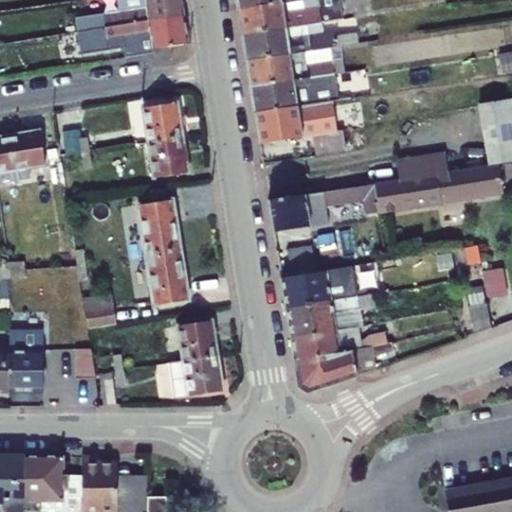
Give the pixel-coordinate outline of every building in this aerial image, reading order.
[(87,35),(168,22),(164,0),(128,0),(132,17),(85,25),(87,35)] [(241,0),(238,1),(242,25),(319,14),(316,0),(313,0),(281,5),(279,0),(241,0)] [(246,52),(305,43),(327,40),(324,24),(320,25),(319,14),(242,25),(246,52)] [(168,22),(87,35),(90,49),(136,42),(138,55),(154,53),(170,35),(168,22)] [(250,76),(308,68),(330,65),(328,52),(306,54),(305,43),(246,52),(250,76)] [(255,103),(335,91),(333,77),(310,80),(308,68),(250,76),(255,103)] [(346,118),(344,103),(342,90),(335,91),(255,103),(259,131),(316,122),(346,118)] [(511,98),(480,103),(490,166),(492,166),(511,163),(511,98)] [(356,101),(344,103),(346,118),(359,116),(356,101)] [(131,149),(165,144),(160,111),(125,117),(131,149)] [(346,118),(316,122),(319,144),(349,139),(346,118)] [(22,138),(0,141),(0,177),(27,173),(22,138)] [(165,144),(131,149),(137,184),(170,178),(165,144)] [(64,160),(71,159),(69,146),(61,147),(64,160)] [(437,154),(388,162),(391,181),(440,174),(437,154)] [(71,159),(64,160),(67,177),(74,176),(71,159)] [(391,181),(367,184),(372,211),(496,193),(492,166),(490,166),(440,174),(391,181)] [(372,211),(367,184),(261,199),(266,229),(302,224),(301,218),(319,216),(318,205),(356,201),(358,213),(372,211)] [(162,256),(154,211),(122,216),(129,261),(162,256)] [(316,244),(284,247),(286,271),(319,268),(316,244)] [(162,256),(129,261),(137,311),(170,305),(162,256)] [(62,272),(70,271),(67,257),(59,258),(62,272)] [(274,277),(279,306),(349,295),(344,265),(274,277)] [(491,297),(511,292),(506,266),(485,270),(491,297)] [(73,288),(70,271),(62,272),(65,289),(73,288)] [(13,275),(0,276),(0,284),(14,284),(13,275)] [(284,336),(354,325),(351,305),(366,302),(364,292),(349,295),(279,306),(284,336)] [(481,329),(476,302),(457,305),(462,335),(481,329)] [(69,315),(72,333),(101,328),(99,310),(69,315)] [(288,358),(380,342),(379,335),(357,338),(354,325),(284,336),(288,358)] [(168,368),(202,363),(196,329),(163,334),(168,368)] [(32,339),(0,340),(0,361),(1,397),(34,397),(32,339)] [(361,352),(381,348),(380,342),(288,358),(293,385),(298,388),(304,390),(363,369),(361,352)] [(82,386),(77,357),(62,357),(62,386),(82,386)] [(168,368),(154,371),(159,403),(207,397),(202,363),(168,368)] [(101,379),(110,378),(108,366),(100,367),(101,379)] [(110,378),(101,379),(104,395),(112,394),(110,378)] [(100,389),(85,391),(88,410),(102,408),(100,389)] [(19,454),(0,454),(0,500),(7,501),(8,510),(19,510),(19,454)] [(19,454),(19,510),(40,509),(40,511),(77,511),(78,475),(61,475),(61,454),(19,454)] [(93,454),(78,454),(78,475),(77,511),(112,511),(112,509),(112,469),(112,460),(93,460),(93,454)] [(112,469),(112,509),(144,508),(143,495),(143,469),(112,469)] [(511,511),(511,481),(445,493),(448,511),(511,511)] [(162,511),(162,494),(143,495),(144,508),(143,511),(162,511)]
